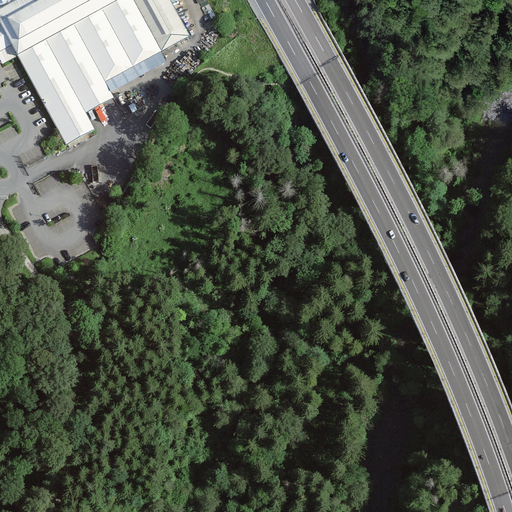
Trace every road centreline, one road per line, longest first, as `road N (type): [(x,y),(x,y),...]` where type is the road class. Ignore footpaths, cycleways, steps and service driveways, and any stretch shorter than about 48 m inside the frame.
road 1 (motorway): [(265,0),(443,347),(505,511)]
road 2 (motorway): [(511,450),(468,338),(295,0)]
road 3 (track): [(335,206),(341,209),(413,123),(446,64),(502,0)]
road 4 (track): [(52,511),(66,309)]
